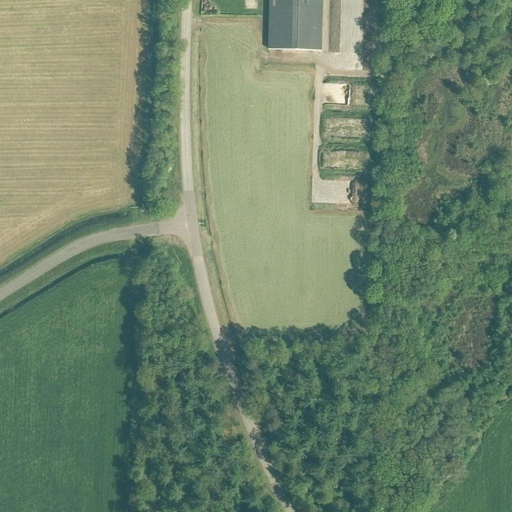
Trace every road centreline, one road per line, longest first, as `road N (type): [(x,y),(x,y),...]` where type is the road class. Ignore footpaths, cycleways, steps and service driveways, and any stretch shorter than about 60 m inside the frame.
road 1 (tertiary): [(289,511),(242,405),(190,228)]
road 2 (tertiary): [(190,228),(188,0)]
road 3 (unclassified): [(0,295),(83,243),(190,228)]
